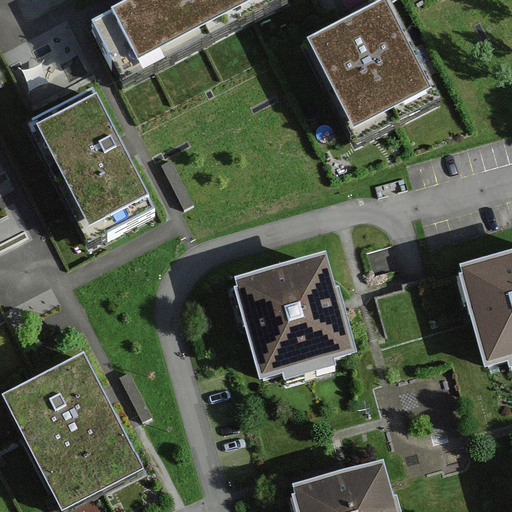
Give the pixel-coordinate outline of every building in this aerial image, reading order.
[(286,5),(283,0),(158,0),(95,33),(124,88),(286,5)] [(430,97),(385,11),(310,50),(354,136),(430,97)] [(151,216),(92,101),(30,132),(90,248),(151,216)] [(332,247),(237,273),(265,375),(360,349),(332,247)] [(511,252),(461,266),(489,366),(511,359),(511,252)] [(70,511),(141,476),(83,365),(5,405),(60,511),(70,511)] [(406,511),(391,458),(294,485),(301,511),(406,511)]
